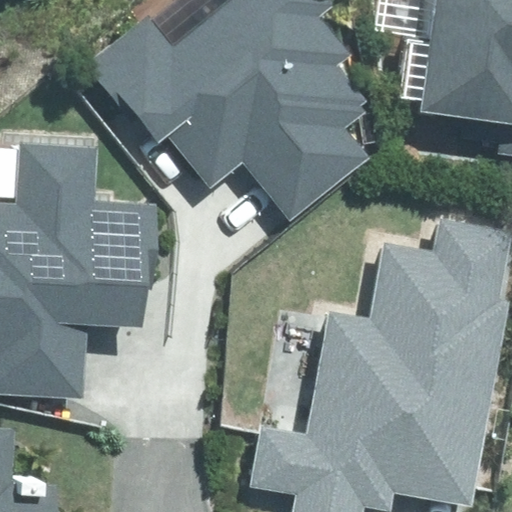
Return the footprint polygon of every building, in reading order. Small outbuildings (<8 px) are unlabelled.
[(243,162),(290,221),(369,159),(346,130),(370,111),(336,69),(349,59),(321,23),(337,10),(328,0),(232,0),(176,45),(151,13),(89,62),(153,143),(167,132),(210,187),(243,162)] [(495,153),(511,155),(511,0),(437,0),(422,111),(499,121),(495,153)] [(0,392),(81,396),(85,327),(145,330),(147,287),(157,288),(161,202),(95,199),(97,146),(19,142),(16,206),(0,205),(0,392)] [(473,509),(510,302),(501,300),(511,241),(511,230),(440,218),(434,252),(382,242),(368,319),(329,312),(307,433),(260,425),(249,487),(295,495),(292,511),(362,511),(364,506),(391,511),(394,495),(473,509)] [(0,511),(58,511),(60,486),(15,484),(17,432),(0,431),(0,511)]
